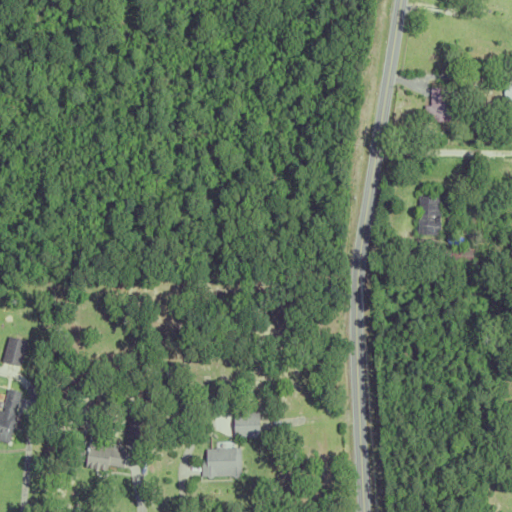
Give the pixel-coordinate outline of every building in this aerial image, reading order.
[(511,105),(511,102),(501,102),(502,79),(511,79),(511,105)] [(452,102),(452,121),(423,121),(423,105),(429,105),(429,86),(444,86),(444,102),(452,102)] [(438,226),(438,235),(416,235),(417,196),(440,197),(439,226),(438,226)] [(444,226),(445,210),(444,210),(444,209),(456,209),(455,226),(444,226)] [(475,248),(475,265),(438,264),(438,247),(465,247),(465,246),(469,246),(469,247),(475,248)] [(0,361),(8,336),(26,341),(18,367),(0,361)] [(12,411),(12,414),(15,415),(7,443),(0,440),(0,410),(2,411),(3,408),(1,408),(7,388),(19,392),(14,411),(12,411)] [(232,412),(258,412),(258,437),(233,437),(232,412)] [(124,444),(128,418),(144,420),(140,447),(124,444)] [(122,468),(107,466),(106,471),(102,470),(102,472),(98,472),(99,469),(98,469),(98,471),(92,471),(92,468),(91,468),(91,470),(87,470),(87,468),(84,468),(84,462),(74,461),(75,445),(87,447),(88,440),(104,442),(104,445),(124,448),(122,468)] [(228,476),(209,476),(209,477),(203,477),(203,476),(200,476),(200,461),(205,461),(204,448),(213,448),(214,447),(218,447),(219,448),(239,448),(239,476),(228,476)]
